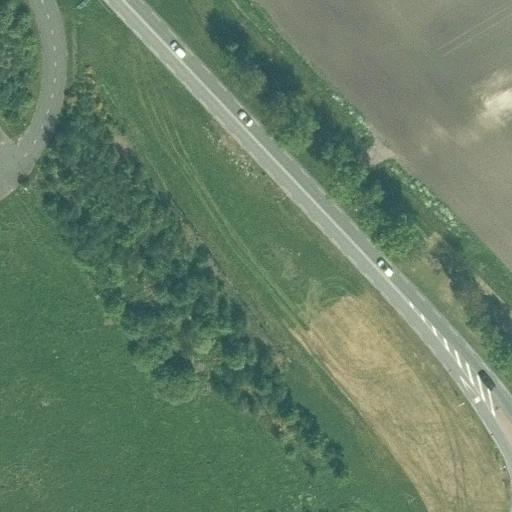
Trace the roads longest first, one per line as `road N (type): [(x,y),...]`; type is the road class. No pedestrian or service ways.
road 1 (primary): [(403,295),(121,0)]
road 2 (unclassified): [(41,0),(54,48),(51,96),(34,141),(10,171),(0,157)]
road 3 (primary): [(403,295),(424,378),(469,454)]
road 4 (primary): [(510,391),(403,295)]
